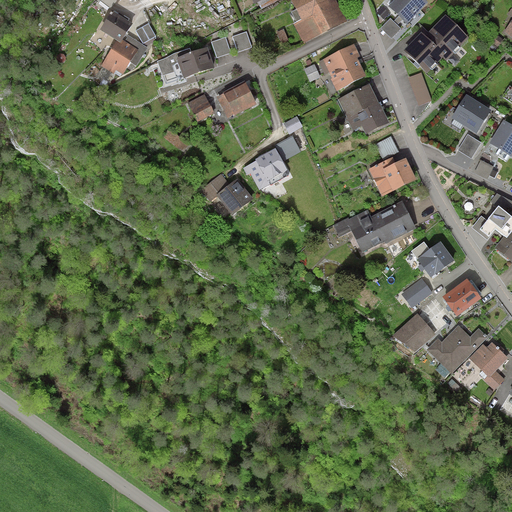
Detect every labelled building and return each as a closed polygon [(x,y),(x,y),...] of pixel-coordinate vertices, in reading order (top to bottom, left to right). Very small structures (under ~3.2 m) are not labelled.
[(97,0),(110,9),(116,2),(117,3),(119,0),(97,0)] [(325,0),(295,0),(292,2),(301,18),(312,12),(322,32),(341,23),(330,1),(327,3),(325,0)] [(420,0),(397,0),(391,7),(405,22),(424,3),(420,0)] [(129,25),(111,15),(101,31),(119,41),(129,25)] [(465,38),(445,20),(425,40),(421,37),(407,52),(426,71),(442,54),(446,58),(465,38)] [(149,24),(136,31),(143,44),(156,37),(149,24)] [(289,40),(283,29),(276,33),(282,44),(289,40)] [(247,31),(232,36),(238,52),(252,47),(247,31)] [(225,37),(211,42),(217,58),(231,52),(225,37)] [(133,52),(117,43),(105,64),(121,73),(133,52)] [(214,67),(207,47),(177,58),(184,77),(214,67)] [(338,89),(363,77),(350,50),(325,61),(338,89)] [(315,64),(304,68),(310,82),(321,77),(315,64)] [(252,105),(243,87),(226,97),(235,114),(252,105)] [(386,124),(368,88),(340,101),(354,128),(362,124),(366,133),(386,124)] [(205,94),(188,102),(198,121),(214,113),(205,94)] [(488,112),(466,98),(454,118),(476,132),(488,112)] [(297,116),(284,123),(290,134),(303,126),(297,116)] [(511,152),(511,129),(503,124),(491,144),(510,156),(511,152)] [(481,142),(468,134),(458,149),(471,158),(481,142)] [(274,145),(276,148),(283,161),(301,151),(292,135),(274,145)] [(391,136),(375,145),(383,160),(399,151),(391,136)] [(283,161),(276,148),(256,159),(256,160),(243,167),(247,175),(250,174),(259,190),(271,184),(269,180),(288,169),(283,161)] [(494,166),(481,160),(474,172),(488,179),(494,166)] [(414,181),(405,162),(374,176),(382,195),(414,181)] [(249,200),(236,183),(218,197),(232,214),(249,200)] [(481,216),(471,228),(487,239),(495,228),(506,236),(511,228),(511,201),(497,193),(491,202),(497,206),(487,220),(481,216)] [(412,228),(401,205),(352,228),(363,251),(412,228)] [(511,259),(511,234),(498,250),(511,261),(511,259)] [(451,262),(440,246),(419,261),(430,277),(451,262)] [(430,293),(421,282),(403,295),(412,307),(430,293)] [(478,300),(468,286),(446,302),(456,316),(478,300)] [(432,334),(417,317),(395,337),(414,350),(432,334)] [(486,338),(478,331),(470,340),(458,329),(442,346),(438,342),(428,351),(451,373),(486,338)] [(506,360),(491,345),(474,362),(489,376),(506,360)]
